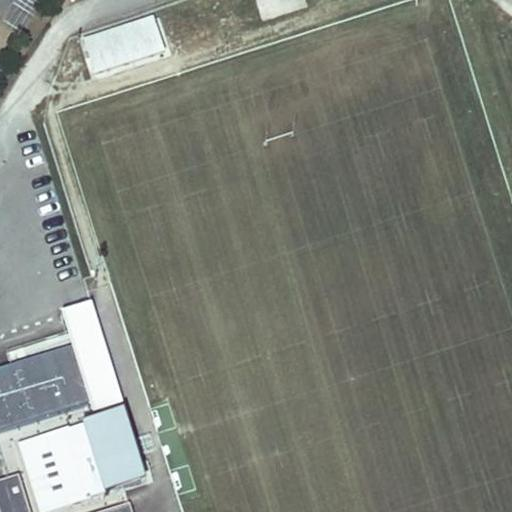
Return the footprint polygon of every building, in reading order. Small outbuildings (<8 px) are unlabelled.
[(253,0),(174,0),(155,6),(168,50),(260,20),(253,0)] [(153,19),(86,41),(96,73),(163,51),(153,19)] [(61,313),(71,347),(81,345),(98,402),(89,405),(91,413),(121,405),(91,304),(61,313)] [(71,347),(0,369),(0,432),(89,405),(98,402),(81,345),(71,347)] [(125,410),(24,442),(48,511),(55,511),(147,483),(125,410)] [(42,511),(48,511),(24,442),(20,443),(42,511)] [(29,511),(18,475),(0,480),(0,511),(29,511)] [(132,511),(129,503),(102,511),(132,511)]
